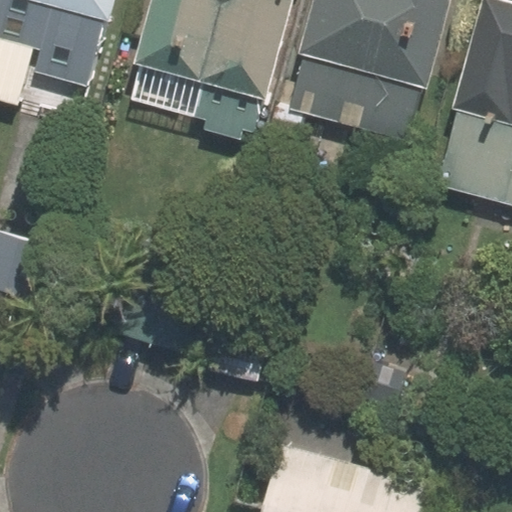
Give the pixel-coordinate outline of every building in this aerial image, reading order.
[(122,6),(123,0),(0,0),(0,26),(56,41),(60,27),(107,40),(116,5),(122,6)] [(159,0),(146,47),(195,59),(183,101),(214,110),(210,120),(258,133),(272,82),(276,83),(299,0),(159,0)] [(438,72),(458,0),(324,0),(314,40),(319,41),(303,98),(417,130),(433,71),(438,72)] [(511,0),(491,0),(466,94),(471,96),(448,174),(511,191),(511,0)] [(314,107),(284,99),(276,127),(306,136),(314,107)] [(30,238),(0,229),(0,295),(12,299),(30,238)] [(135,326),(198,344),(215,285),(151,267),(135,326)] [(236,293),(219,353),(255,364),(272,302),(236,293)] [(409,374),(378,365),(371,390),(403,399),(409,374)] [(289,440),(268,511),(427,511),(436,481),(289,440)]
